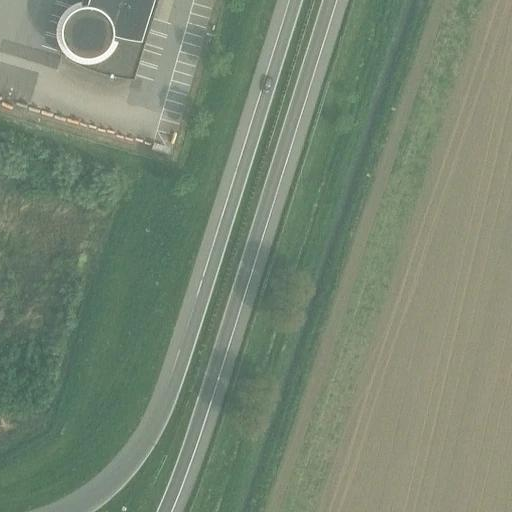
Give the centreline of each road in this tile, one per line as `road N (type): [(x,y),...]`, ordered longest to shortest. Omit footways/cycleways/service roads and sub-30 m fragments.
road 1 (motorway): [(295,0),(163,418),(123,478),(82,511)]
road 2 (track): [(258,511),(427,0)]
road 3 (track): [(213,511),(379,0)]
road 4 (motorway): [(164,511),(329,0)]
